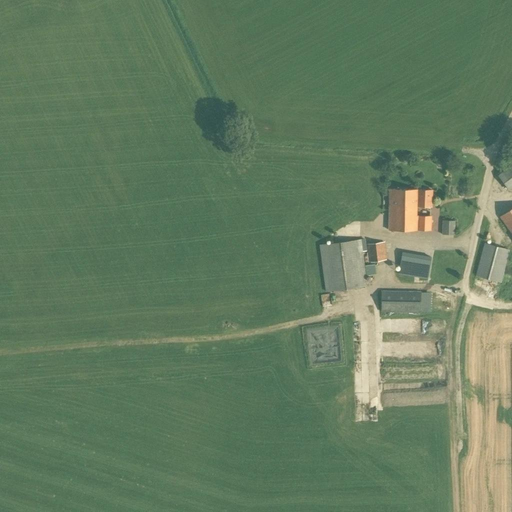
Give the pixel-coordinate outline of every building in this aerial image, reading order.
[(511,153),(507,157),(511,165),(498,175),(508,190),(511,187),(511,153)] [(407,201),(408,189),(389,189),(389,229),(430,230),(430,216),(416,216),(416,206),(416,201),(407,201)] [(432,190),(408,189),(407,201),(416,201),(416,206),(431,206),(432,190)] [(511,207),(500,217),(511,233),(511,207)] [(442,234),(454,235),(455,221),(442,220),(442,234)] [(319,244),(325,292),(367,286),(361,239),(319,244)] [(366,244),(368,262),(387,260),(384,242),(366,244)] [(475,275),(501,283),(509,249),(484,243),(475,275)] [(431,256),(402,251),(398,274),(400,275),(399,280),(411,282),(412,277),(427,279),(431,256)] [(421,291),(381,290),(381,312),(420,313),(421,291)]
